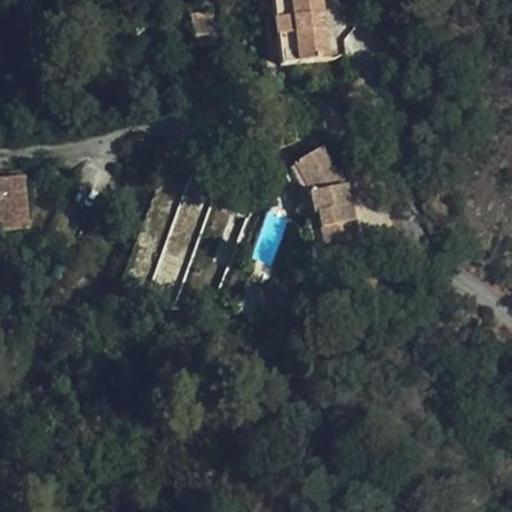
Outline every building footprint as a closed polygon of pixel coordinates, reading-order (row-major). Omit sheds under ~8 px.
[(326,0),(279,0),(283,62),(329,59),(326,0)] [(212,24),(188,25),(189,48),(214,47),(212,24)] [(309,189),(306,191),(311,210),(314,210),(324,252),(358,244),(346,199),(342,181),(319,143),(291,160),(309,189)] [(295,196),(306,191),(309,189),(291,160),(279,168),(295,196)] [(342,181),(346,199),(359,197),(353,178),(342,181)] [(0,220),(3,221),(9,232),(29,231),(24,180),(0,181),(0,220)] [(3,221),(0,220),(0,232),(9,232),(3,221)] [(259,318),(279,311),(275,288),(257,291),(259,318)]
